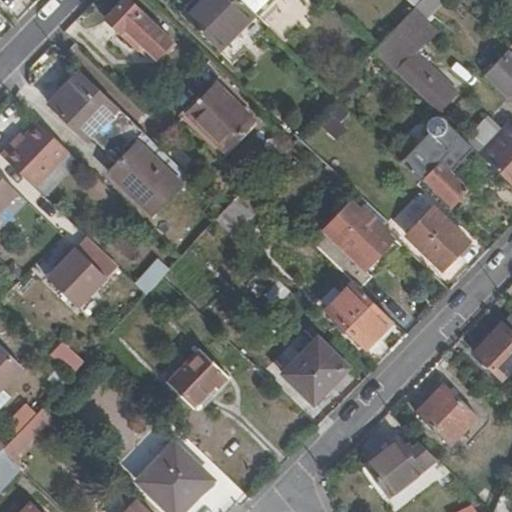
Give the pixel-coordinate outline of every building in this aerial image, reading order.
[(255,13),(241,0),(201,0),(185,17),(233,63),(269,26),(255,13)] [(241,0),(255,13),(268,0),(241,0)] [(443,4),(438,0),(421,0),(416,6),(428,19),(443,4)] [(415,52),(438,29),(428,19),(416,6),(414,7),(381,43),(373,51),(395,73),(399,69),(415,52)] [(142,12),(125,29),(157,61),(161,56),(178,73),(190,60),(171,41),(142,12)] [(511,86),(511,53),(508,49),(487,71),(501,85),(506,81),(511,86)] [(415,52),(399,69),(442,111),(455,97),(421,64),(424,61),(415,52)] [(458,94),(424,61),(421,64),(455,97),(458,94)] [(146,135),(81,71),(50,104),(88,140),(94,135),(121,160),(109,173),(152,215),(182,184),(139,142),(146,135)] [(487,71),(483,75),(511,103),(511,86),(506,81),(501,85),(487,71)] [(216,85),(188,113),(209,134),(212,131),(228,147),(254,121),(216,85)] [(340,105),(332,114),(343,125),(351,115),(340,105)] [(332,114),(330,112),(319,124),(337,141),(348,129),(343,125),(332,114)] [(475,158),(479,155),(441,117),(435,117),(432,119),(429,122),(430,126),(433,132),(406,160),(453,207),(472,186),(455,169),(463,160),(470,167),(475,168),(477,166),(477,161),(475,158)] [(69,150),(38,120),(15,144),(12,141),(0,154),(34,188),(69,150)] [(479,155),(511,186),(511,134),(492,154),(486,148),(479,155)] [(189,177),(146,135),(139,142),(182,184),(189,177)] [(250,182),(262,194),(283,173),(270,160),(250,182)] [(0,214),(19,194),(0,176),(0,214)] [(234,236),(268,200),(262,194),(250,182),(224,210),(216,219),(234,236)] [(385,222),(357,195),(312,242),(344,273),(354,282),(361,290),(374,277),(366,270),(396,239),(392,234),(385,222)] [(434,208),(408,236),(442,269),(467,242),(434,208)] [(79,310),(119,269),(88,239),(77,251),(74,248),(63,260),(66,263),(48,282),(79,310)] [(131,278),(141,293),(169,274),(159,259),(131,278)] [(354,282),(344,273),(338,279),(347,289),(354,282)] [(361,290),(354,282),(347,289),(327,309),(367,348),(393,321),(361,290)] [(511,312),(475,351),(502,378),(511,367),(511,312)] [(293,364),(315,341),(304,330),(282,353),(293,364)] [(293,364),(284,374),(314,403),(347,369),(317,338),(315,341),(293,364)] [(0,393),(24,367),(0,344),(0,393)] [(194,408),(214,387),(217,390),(228,378),(199,350),(168,383),(194,408)] [(451,444),(477,417),(443,386),(418,412),(451,444)] [(3,452),(12,461),(53,418),(42,408),(18,435),(4,450),(3,452)] [(0,446),(4,450),(18,435),(12,430),(0,442),(0,446)] [(173,443),(138,481),(169,511),(182,511),(212,481),(173,443)] [(391,493),(426,467),(411,447),(404,451),(398,443),(369,464),(391,493)] [(0,477),(14,463),(12,461),(3,452),(0,454),(0,477)]
